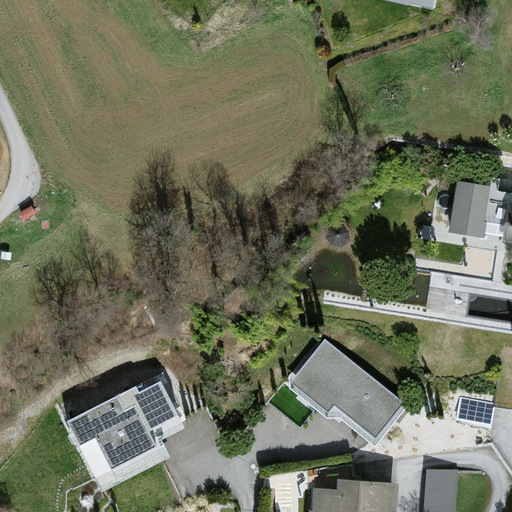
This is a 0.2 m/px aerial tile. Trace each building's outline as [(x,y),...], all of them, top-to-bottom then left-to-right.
[(435,0),(377,0),(433,12),(435,0)] [(487,189),(454,184),(447,233),(480,238),(487,189)] [(511,202),(508,202),(501,243),(511,245),(511,202)] [(403,408),(320,343),(285,388),(327,421),(335,412),(375,443),(403,408)] [(118,395),(65,420),(79,450),(92,444),(108,478),(163,452),(157,438),(179,428),(162,392),(125,409),(118,395)] [(426,462),(425,511),(456,511),(457,463),(426,462)] [(311,511),(393,511),(396,487),(338,482),(337,493),(314,491),(311,511)]
